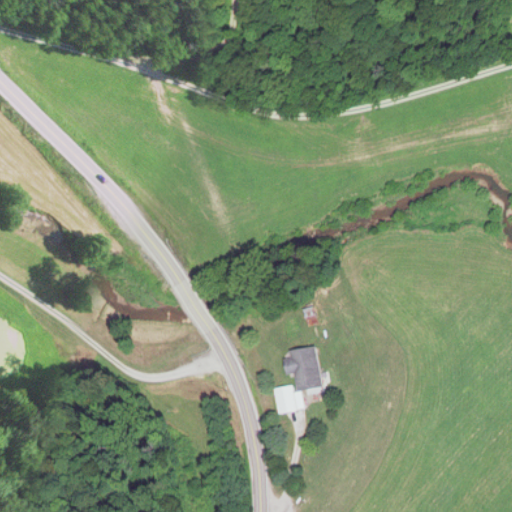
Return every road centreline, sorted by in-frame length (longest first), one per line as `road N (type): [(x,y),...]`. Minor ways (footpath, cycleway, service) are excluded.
road 1 (track): [(0,28),(281,113),(387,106),(511,66)]
road 2 (secondary): [(259,511),(252,445),(226,358),(187,288),(124,204),(0,79)]
